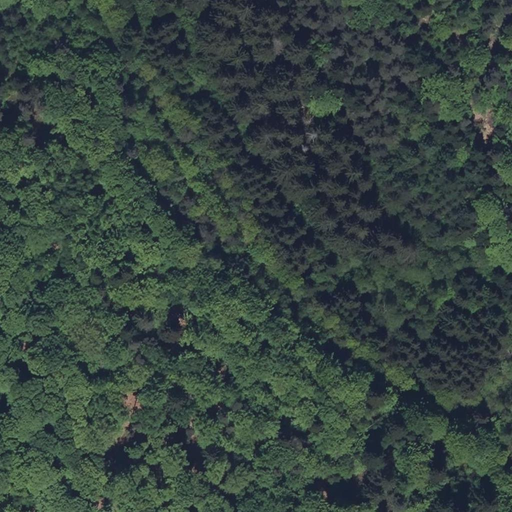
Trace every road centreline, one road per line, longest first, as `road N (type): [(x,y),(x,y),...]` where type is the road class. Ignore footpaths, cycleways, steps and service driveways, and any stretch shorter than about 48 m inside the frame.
road 1 (track): [(77,0),(185,154),(198,226),(355,367),(428,403),(479,411),(511,382)]
road 2 (track): [(198,226),(129,163),(0,150)]
